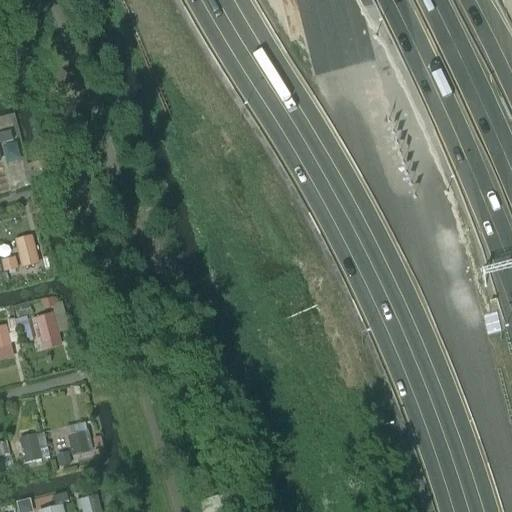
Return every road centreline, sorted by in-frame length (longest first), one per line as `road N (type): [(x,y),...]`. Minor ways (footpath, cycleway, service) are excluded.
road 1 (motorway): [(356,0),(486,511)]
road 2 (motorway): [(511,216),(457,0)]
